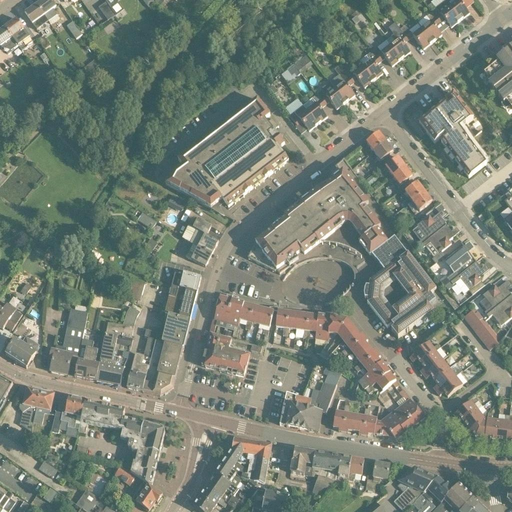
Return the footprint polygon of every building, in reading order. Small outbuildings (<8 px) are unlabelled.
[(45,17),(49,23),(58,17),(54,11),(56,9),(49,0),(45,0),(37,7),(45,17)] [(155,4),(151,0),(141,0),(149,9),(155,4)] [(167,0),(163,0),(158,5),(163,11),(171,4),(167,0)] [(449,0),(445,3),(460,23),(469,16),(463,7),(471,1),(470,0),(449,0)] [(105,2),(98,7),(108,20),(115,15),(105,2)] [(451,30),(460,23),(445,3),(431,14),(440,25),(444,21),(451,30)] [(48,24),(49,23),(45,17),(37,7),(25,15),(39,34),(50,27),(48,24)] [(435,29),(440,25),(431,14),(427,18),(431,23),(422,31),(433,44),(442,37),(435,29)] [(5,29),(18,49),(30,40),(24,32),(17,21),(5,29)] [(82,36),(81,34),(73,24),(67,28),(76,40),(82,36)] [(433,44),(422,31),(413,38),(405,27),(400,31),(408,42),(413,38),(423,52),(433,44)] [(12,53),(18,49),(5,29),(0,32),(0,47),(2,50),(12,53)] [(404,46),(408,42),(400,31),(391,38),(395,44),(390,47),(401,61),(410,54),(404,46)] [(45,51),(50,47),(43,37),(38,41),(45,51)] [(392,69),(401,61),(390,47),(381,55),(377,49),(372,53),(381,64),(385,60),(392,69)] [(511,48),(497,61),(498,63),(484,75),(491,83),(489,85),(504,104),(506,103),(511,110),(511,48)] [(376,67),(381,64),(372,53),(367,57),(372,62),(363,69),(374,83),(383,76),(376,67)] [(97,59),(93,63),(97,68),(102,65),(97,59)] [(295,68),(297,71),(298,72),(305,67),(301,62),(294,67),(295,68)] [(345,75),(345,74),(339,67),(334,71),(339,77),(330,84),(346,105),(355,98),(348,89),(353,85),(345,75)] [(295,68),(288,73),(292,78),(294,76),(296,78),(300,75),(298,72),(297,71),(295,68)] [(364,90),(374,83),(363,69),(354,76),(349,71),(345,74),(345,75),(353,85),(358,82),(364,90)] [(337,112),(346,105),(330,84),(321,91),(322,93),(317,96),(325,107),(330,103),(337,112)] [(273,87),(269,90),(273,96),(277,93),(273,87)] [(321,111),(325,107),(317,96),(312,100),(303,107),(318,126),(327,119),(321,111)] [(472,116),(456,97),(448,104),(449,105),(446,108),(445,106),(429,118),(431,120),(428,122),(427,120),(419,127),(434,146),(442,140),(444,143),(442,144),(470,180),(488,166),(460,131),(466,126),(466,127),(474,120),(471,116),(472,116)] [(270,117),(257,101),(242,114),(242,113),(225,126),(225,127),(214,135),(203,143),(203,144),(195,150),(195,149),(178,163),(184,170),(182,172),(180,170),(175,175),(172,173),(165,186),(211,210),(222,201),(228,209),(234,205),(235,206),(244,199),(243,198),(254,189),(255,190),(264,183),(263,182),(274,174),(275,175),(284,168),(283,166),(289,162),(279,150),(284,145),(282,142),(282,136),(276,135),(274,132),(279,128),(272,121),(267,124),(265,121),(270,117)] [(309,133),(318,126),(303,107),(294,114),(289,118),(297,127),(301,124),(309,133)] [(469,126),(476,135),(482,131),(474,122),(469,126)] [(374,154),(386,144),(379,135),(366,145),(374,154)] [(386,144),(374,154),(381,163),(393,153),(386,144)] [(393,179),(405,169),(398,160),(385,169),(393,179)] [(384,267),(403,253),(392,235),(398,230),(360,182),(357,178),(344,161),(311,187),(316,193),(300,205),(300,206),(284,219),(285,220),(270,232),(271,233),(256,245),(256,244),(248,260),(275,273),(277,272),(279,276),(286,269),(289,267),(302,257),(316,245),(335,229),(345,221),(348,220),(351,220),(354,222),(365,234),(361,238),(384,267)] [(405,169),(393,179),(400,188),(413,178),(405,169)] [(374,184),(370,179),(365,182),(369,187),(374,184)] [(412,204),(425,194),(418,184),(405,194),(412,204)] [(425,194),(412,204),(419,213),(432,203),(425,194)] [(143,214),(139,221),(147,225),(151,218),(143,214)] [(421,247),(447,227),(443,222),(440,224),(436,218),(432,221),(429,218),(417,227),(426,239),(419,244),(421,247)] [(213,240),(207,237),(211,229),(198,222),(187,244),(193,247),(212,257),(218,244),(213,241),(213,240)] [(447,227),(421,247),(423,250),(430,244),(439,255),(432,261),(436,266),(445,258),(442,254),(451,246),(449,243),(453,240),(448,234),(450,232),(447,227)] [(156,245),(151,241),(146,249),(151,252),(156,245)] [(206,269),(212,257),(193,247),(187,258),(186,257),(186,259),(199,266),(206,269)] [(417,330),(435,316),(432,313),(434,312),(429,306),(436,301),(431,295),(437,290),(403,253),(384,267),(380,271),(368,280),(364,284),(361,302),(375,319),(379,325),(382,323),(387,329),(391,326),(394,329),(391,331),(398,340),(415,327),(417,330)] [(451,284),(476,264),(472,259),(470,261),(465,255),(461,258),(459,255),(447,265),(455,276),(448,282),(451,284)] [(476,264),(451,284),(453,287),(456,285),(465,296),(481,283),(478,280),(482,277),(477,271),(480,269),(476,264)] [(439,269),(436,266),(430,271),(432,274),(439,269)] [(180,290),(197,294),(201,279),(184,275),(184,273),(176,271),(172,288),(180,290)] [(436,275),(439,280),(445,276),(442,271),(436,275)] [(140,302),(145,286),(140,285),(133,283),(129,299),(140,302)] [(26,297),(31,289),(26,285),(21,294),(26,297)] [(190,322),(191,320),(197,294),(180,290),(172,288),(165,315),(169,316),(190,322)] [(486,317),(511,297),(508,292),(506,294),(501,288),(497,291),(495,288),(483,297),(485,300),(480,304),(487,312),(484,314),(486,317)] [(454,312),(460,307),(447,292),(442,296),(454,312)] [(46,297),(40,295),(38,300),(43,303),(46,297)] [(511,296),(511,297),(486,317),(489,320),(492,317),(501,328),(511,319),(511,296)] [(226,325),(233,299),(227,297),(226,300),(220,299),(214,322),(213,322),(212,327),(216,328),(217,323),(226,325)] [(233,299),(226,325),(235,328),(234,332),(238,333),(239,329),(238,328),(240,322),(244,306),(244,305),(238,303),(239,300),(233,299)] [(0,309),(0,326),(5,329),(6,328),(13,332),(23,317),(16,313),(16,312),(7,306),(3,311),(0,309)] [(250,324),(254,308),(244,306),(240,322),(247,324),(246,327),(251,329),(252,325),(250,324)] [(259,327),(263,310),(254,308),(250,324),(252,325),(259,327)] [(127,315),(137,319),(140,314),(130,309),(127,315)] [(263,310),(259,327),(270,329),(274,310),(269,309),(269,312),(263,310)] [(283,334),(289,334),(289,331),(286,330),(288,314),(283,313),(283,310),(278,310),(276,329),(284,330),(283,334)] [(467,324),(479,315),(475,310),(464,319),(467,324)] [(75,379),(78,362),(83,341),(88,315),(75,312),(67,350),(56,348),(55,353),(52,352),(50,361),(53,362),(51,374),(75,379)] [(296,331),(298,315),(297,315),(288,314),(286,330),(289,331),(289,330),(296,331)] [(330,333),(331,319),(331,315),(325,314),(325,317),(318,317),(316,334),(315,341),(328,343),(328,340),(329,333),(330,333)] [(134,325),(137,319),(127,315),(123,327),(133,329),(134,329),(134,325)] [(307,333),(309,316),(298,315),(296,331),(304,332),(303,336),(309,337),(309,333),(307,333)] [(471,329),(483,320),(479,315),(467,324),(471,329)] [(184,349),(184,348),(188,333),(190,322),(169,316),(162,344),(184,349)] [(316,334),(318,317),(309,316),(307,333),(309,333),(316,334)] [(330,333),(338,334),(347,320),(331,319),(330,333)] [(343,340),(355,331),(347,320),(338,334),(343,340)] [(475,333),(487,324),(483,320),(471,329),(475,333)] [(479,338),(490,329),(487,324),(475,333),(479,338)] [(133,329),(123,327),(108,325),(106,336),(100,366),(97,384),(121,389),(124,371),(128,363),(131,350),(133,342),(131,341),(133,329)] [(482,343),(494,334),(490,329),(479,338),(482,343)] [(343,340),(348,346),(349,348),(346,350),(349,354),(352,352),(350,350),(364,339),(362,336),(360,337),(355,331),(343,340)] [(143,394),(156,343),(157,335),(146,332),(144,339),(150,340),(146,359),(136,357),(127,390),(143,394)] [(486,348),(498,339),(494,334),(482,343),(486,348)] [(262,350),(243,345),(211,337),(210,342),(207,353),(208,353),(208,355),(205,354),(203,364),(204,365),(206,367),(206,369),(220,373),(244,379),(249,357),(229,352),(230,347),(251,352),(251,353),(261,355),(262,350)] [(257,338),(255,345),(263,347),(264,339),(257,338)] [(364,339),(350,350),(352,352),(357,359),(369,349),(365,344),(368,343),(364,339)] [(498,339),(486,348),(490,352),(501,343),(498,339)] [(39,348),(26,340),(22,346),(16,341),(6,357),(26,370),(37,355),(35,354),(39,348)] [(94,344),(83,341),(75,379),(86,382),(92,351),(94,344)] [(162,344),(156,343),(143,394),(161,399),(173,391),(184,349),(162,344)] [(421,365),(440,350),(438,346),(433,350),(429,345),(410,360),(413,364),(417,361),(421,365)] [(357,359),(361,364),(359,366),(362,370),(365,368),(363,366),(377,355),(374,352),(372,353),(369,349),(357,359)] [(423,377),(442,362),(447,358),(440,350),(421,365),(424,370),(420,373),(423,377)] [(98,352),(92,351),(86,382),(97,384),(100,366),(95,365),(98,352)] [(377,355),(363,366),(365,368),(369,374),(382,365),(378,360),(380,359),(377,355)] [(434,382),(449,371),(442,362),(423,377),(426,381),(431,378),(434,382)] [(373,389),(378,385),(393,373),(388,367),(386,369),(382,364),(382,365),(369,374),(364,378),(371,387),(366,390),(370,395),(375,392),(373,389)] [(304,399),(296,431),(318,435),(323,415),(326,416),(341,375),(329,371),(324,388),(325,388),(324,392),(313,390),(311,400),(304,399)] [(437,394),(456,379),(449,371),(434,382),(438,387),(433,390),(437,394)] [(393,373),(378,385),(384,393),(392,386),(396,390),(399,387),(392,378),(395,376),(393,373)] [(0,408),(13,386),(0,378),(0,408)] [(456,379),(437,394),(440,398),(444,395),(448,400),(463,388),(456,379)] [(34,425),(41,394),(27,391),(24,406),(20,405),(19,410),(22,415),(20,426),(32,434),(34,425)] [(400,409),(417,430),(422,426),(420,424),(425,420),(403,392),(399,394),(406,404),(400,409)] [(34,425),(42,427),(44,416),(49,417),(49,413),(50,413),(54,397),(41,394),(34,425)] [(296,431),(304,399),(287,395),(284,407),(280,427),(296,431)] [(81,419),(85,402),(69,399),(66,411),(63,411),(62,415),(56,414),(51,434),(59,436),(61,422),(68,424),(67,429),(74,430),(77,418),(81,419)] [(463,423),(477,412),(473,407),(478,403),(476,399),(471,403),(453,417),(456,421),(460,418),(463,423)] [(121,430),(123,420),(125,413),(124,411),(85,403),(82,422),(121,430)] [(343,434),(348,408),(345,407),(344,415),(336,414),(333,430),(339,431),(339,433),(343,434)] [(354,433),(357,417),(349,416),(350,408),(348,408),(343,434),(348,435),(348,432),(354,433)] [(412,434),(417,430),(400,409),(390,416),(405,435),(410,431),(412,434)] [(363,438),(368,411),(365,411),(364,418),(357,417),(354,433),(359,434),(359,437),(363,438)] [(374,437),(376,423),(377,421),(369,419),(370,411),(368,411),(363,438),(368,438),(368,436),(374,437)] [(510,418),(510,412),(506,411),(505,417),(505,423),(498,423),(496,440),(502,441),(501,445),(506,446),(510,418)] [(487,422),(488,415),(486,413),(481,417),(477,412),(463,423),(467,428),(464,430),(467,434),(483,421),(487,422)] [(496,440),(498,423),(491,422),(492,416),(488,415),(487,422),(485,443),(490,444),(490,440),(496,440)] [(396,443),(405,435),(390,416),(381,424),(376,423),(374,437),(393,439),(396,443)] [(151,490),(162,445),(164,441),(165,437),(165,435),(164,432),(162,430),(160,429),(154,428),(123,420),(121,430),(128,431),(126,440),(131,441),(129,451),(132,452),(132,453),(133,454),(138,456),(136,465),(134,465),(132,476),(136,479),(144,485),(151,490)] [(485,443),(487,422),(483,421),(467,434),(470,438),(473,435),(475,438),(480,439),(480,443),(485,443)] [(85,437),(87,427),(81,425),(79,435),(85,437)] [(254,482),(260,446),(234,442),(229,457),(237,463),(241,466),(245,466),(247,458),(250,458),(248,472),(241,471),(240,479),(249,481),(254,482)] [(257,495),(263,495),(272,448),(260,446),(254,482),(257,483),(257,484),(255,495),(257,495)] [(88,450),(78,448),(76,456),(86,458),(88,450)] [(311,479),(315,455),(295,451),(291,475),(311,479)] [(348,482),(351,461),(315,455),(311,479),(318,480),(312,494),(321,499),(332,486),(334,488),(335,486),(338,481),(344,482),(348,482)] [(237,463),(229,457),(215,476),(216,477),(233,490),(240,479),(241,469),(236,465),(237,463)] [(351,461),(348,482),(354,484),(355,476),(362,478),(364,463),(351,461)] [(45,463),(40,470),(54,479),(59,472),(45,463)] [(387,482),(390,467),(376,465),(373,479),(373,482),(367,482),(366,491),(375,492),(376,484),(379,484),(380,481),(387,482)] [(132,476),(121,469),(115,477),(130,488),(136,479),(132,476)] [(404,494),(394,504),(401,511),(406,511),(413,506),(438,480),(435,479),(414,470),(414,471),(399,484),(401,485),(409,489),(404,494)] [(59,474),(55,480),(61,484),(65,478),(59,474)] [(216,477),(206,489),(228,505),(234,510),(241,500),(234,494),(236,492),(233,490),(216,477)] [(438,480),(413,506),(418,511),(431,511),(435,509),(430,504),(429,503),(430,502),(429,500),(432,497),(434,499),(439,504),(452,491),(447,486),(446,487),(438,480)] [(255,495),(257,484),(250,483),(239,497),(244,500),(241,504),(246,507),(255,496),(255,495)] [(163,498),(151,490),(144,485),(137,495),(142,499),(138,506),(146,511),(152,511),(157,505),(163,498)] [(461,511),(472,500),(458,486),(457,485),(452,491),(439,504),(440,505),(441,506),(434,511),(461,511)] [(13,497),(0,487),(0,509),(3,511),(13,497)] [(225,510),(228,505),(207,490),(200,499),(215,510),(218,505),(225,510)] [(116,511),(108,507),(86,492),(77,506),(84,511),(92,511),(95,508),(102,511),(116,511)] [(284,511),(288,500),(266,495),(264,504),(262,504),(256,503),(255,502),(252,511),(284,511)] [(213,511),(215,510),(200,499),(193,509),(197,511),(213,511)] [(472,511),(479,506),(478,505),(472,500),(461,511),(472,511)] [(26,511),(30,507),(24,503),(20,508),(25,511),(26,511)]
